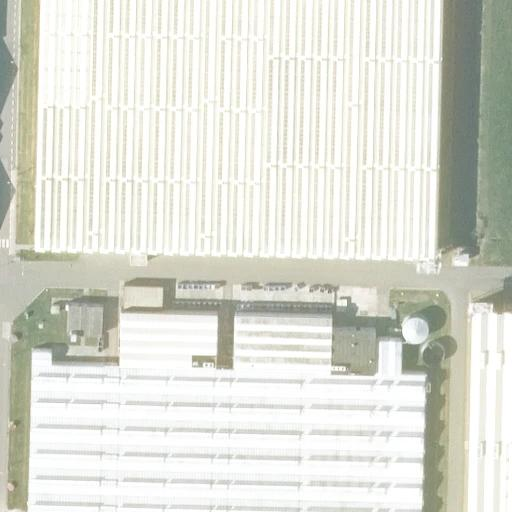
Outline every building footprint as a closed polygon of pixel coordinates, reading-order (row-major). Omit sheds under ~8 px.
[(39,0),(34,239),(434,249),(439,0),(39,0)] [(146,251),(130,251),(130,261),(146,262),(146,251)] [(360,298),(360,288),(335,288),(334,298),(360,298)] [(102,304),(68,303),(67,332),(101,334),(102,304)] [(511,511),(511,304),(471,304),(467,469),(465,511),(511,511)] [(120,308),(119,364),(215,367),(216,311),(120,308)] [(234,311),(233,367),(330,369),(331,327),(331,313),(234,311)] [(32,349),(27,511),(421,511),(425,372),(400,371),(401,338),(376,337),(375,371),(374,371),(375,328),(331,327),(330,369),(233,367),(215,367),(119,364),(51,362),(51,349),(32,349)]
